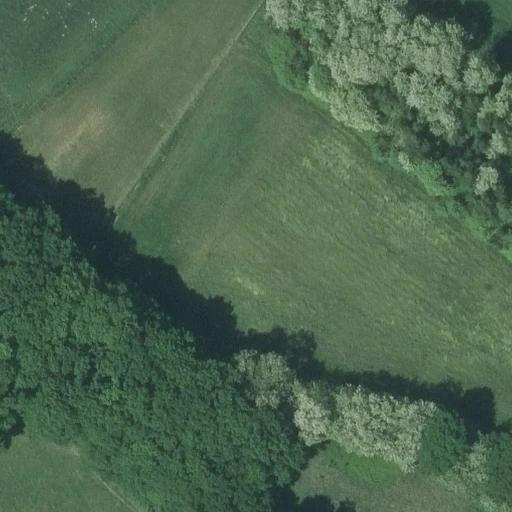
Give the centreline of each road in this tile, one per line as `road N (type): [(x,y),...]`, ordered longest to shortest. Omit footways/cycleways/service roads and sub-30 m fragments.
road 1 (track): [(165,365),(370,407),(511,457)]
road 2 (track): [(0,233),(81,310),(165,365)]
road 3 (track): [(0,329),(8,341),(83,365),(165,365)]
